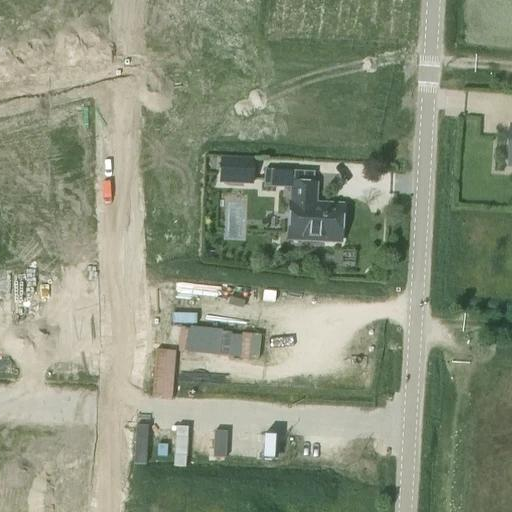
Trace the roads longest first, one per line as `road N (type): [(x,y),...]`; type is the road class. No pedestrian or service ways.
road 1 (unclassified): [(403,511),(430,0)]
road 2 (residential): [(112,58),(117,349),(107,511)]
